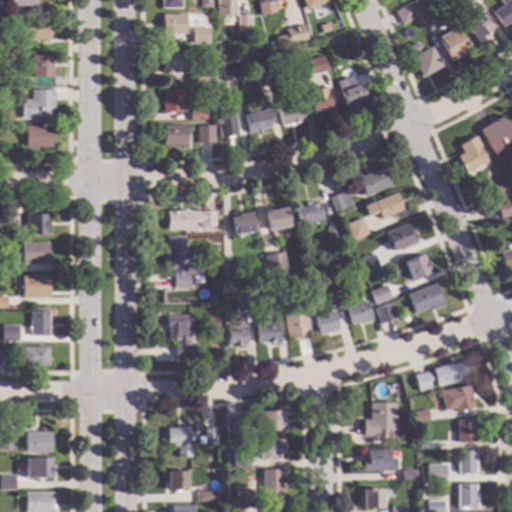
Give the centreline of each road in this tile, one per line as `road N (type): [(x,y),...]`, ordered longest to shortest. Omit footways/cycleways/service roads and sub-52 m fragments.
road 1 (residential): [(511,68),(394,134),(284,170),(215,180),(0,183)]
road 2 (residential): [(511,312),(319,376),(185,394),(0,396)]
road 3 (tertiary): [(126,511),(123,0)]
road 4 (tertiary): [(87,0),(88,511)]
road 5 (residential): [(511,398),(358,0)]
road 6 (residential): [(320,511),(319,376)]
